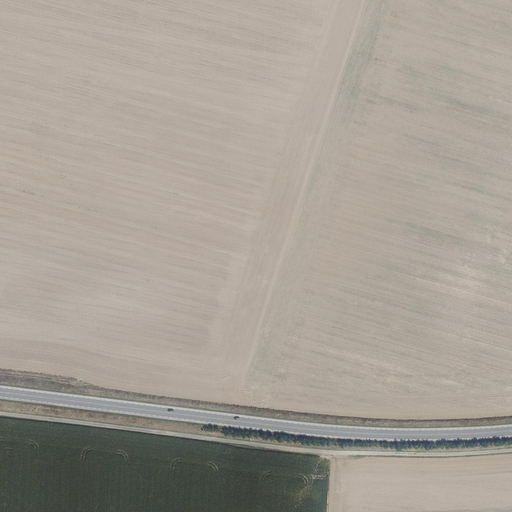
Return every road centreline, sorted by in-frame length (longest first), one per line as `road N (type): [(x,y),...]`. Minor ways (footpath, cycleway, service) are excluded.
road 1 (track): [(511,443),(413,452),(230,440),(0,407)]
road 2 (primary): [(511,431),(305,429),(0,392)]
